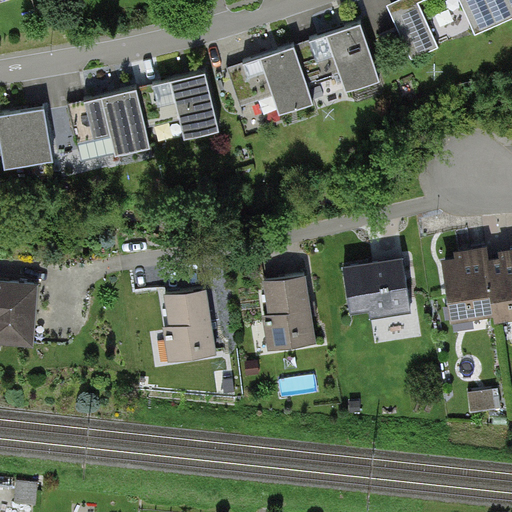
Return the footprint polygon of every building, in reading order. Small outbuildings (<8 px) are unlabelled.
[(511,0),(404,0),(393,5),(417,60),(511,18),(511,0)] [(371,19),(233,66),(246,105),(280,94),(286,113),(318,103),(311,83),(348,71),(354,89),(391,77),(371,19)] [(216,67),(68,103),(77,137),(105,130),(110,153),(157,142),(152,119),(186,110),(193,137),(231,128),(216,67)] [(52,102),(0,111),(0,139),(5,166),(62,156),(52,102)] [(511,248),(499,250),(501,258),(490,260),(488,247),(460,252),(461,259),(443,262),(454,323),(473,320),(472,313),(510,306),(511,311),(511,248)] [(411,257),(341,267),(348,315),(418,305),(411,257)] [(316,340),(308,275),(268,280),(273,313),(264,315),(268,346),(316,340)] [(46,282),(0,278),(0,342),(41,345),(46,282)] [(222,351),(213,287),(174,292),(178,325),(169,326),(173,358),(222,351)]
